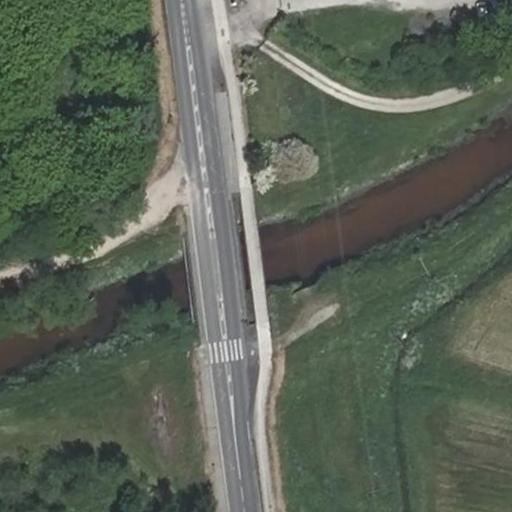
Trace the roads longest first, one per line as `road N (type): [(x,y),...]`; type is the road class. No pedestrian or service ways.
road 1 (secondary): [(182,0),(247,511)]
road 2 (track): [(226,350),(282,336),(433,267),(511,209)]
road 3 (track): [(0,278),(121,235),(202,150)]
road 4 (track): [(226,350),(0,410)]
